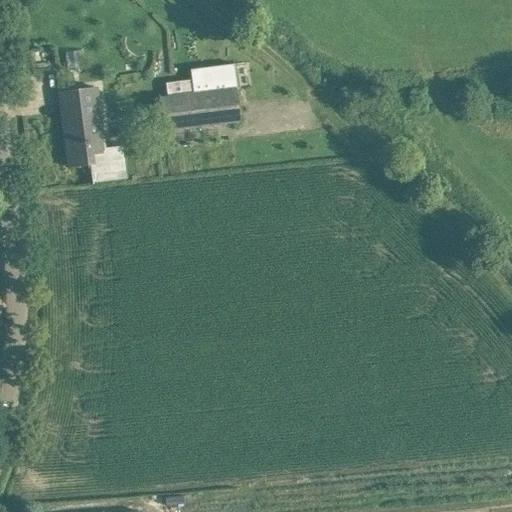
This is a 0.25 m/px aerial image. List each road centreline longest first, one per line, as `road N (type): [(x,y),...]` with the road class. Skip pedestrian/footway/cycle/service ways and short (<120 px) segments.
road 1 (track): [(511,297),(282,67),(199,0)]
road 2 (unclassified): [(0,439),(17,294),(0,141)]
